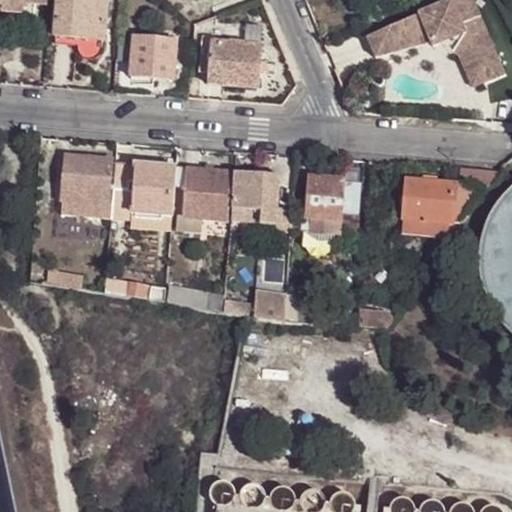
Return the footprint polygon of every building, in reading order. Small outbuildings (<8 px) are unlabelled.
[(46,6),(46,0),(0,0),(0,3),(0,6),(4,7),(4,9),(7,13),(19,14),(23,11),(23,8),(25,8),(27,9),(28,4),(37,5),(46,6)] [(60,0),(58,40),(86,42),(103,43),(104,43),(108,0),(60,0)] [(473,0),(462,0),(421,18),(433,45),(435,50),(439,48),(486,28),(473,0)] [(421,18),(369,40),(378,61),(433,45),(421,18)] [(486,28),(439,48),(461,59),(473,54),(487,85),(507,77),(497,56),(490,53),(485,42),(490,40),(486,28)] [(133,80),(156,82),(174,83),(177,41),(136,38),(133,80)] [(86,42),(58,40),(57,46),(86,49),(86,42)] [(490,40),(485,42),(490,53),(497,56),(490,40)] [(210,73),(212,44),(203,44),(201,73),(210,73)] [(264,48),(212,44),(210,73),(210,86),(261,90),(264,48)] [(461,59),(461,60),(474,91),(487,85),(473,54),(461,59)] [(63,202),(109,205),(112,162),(67,158),(63,202)] [(116,163),(114,189),(133,191),(135,165),(116,163)] [(132,214),(172,217),(175,168),(135,165),(133,191),(131,214),(132,214)] [(188,169),(184,219),(201,220),(228,222),(232,171),(188,169)] [(466,171),(461,171),(459,186),(487,189),(497,175),(480,173),(466,171)] [(236,172),(233,209),(261,211),(260,224),(278,225),(282,176),(236,172)] [(328,220),(343,222),(344,214),(346,184),(346,182),(309,180),(306,219),(313,219),(328,220)] [(450,224),(453,225),(458,186),(408,182),(405,221),(450,224)] [(362,184),(346,184),(344,214),(359,215),(362,184)] [(453,225),(462,226),(487,189),(459,186),(458,186),(453,225)] [(113,206),(111,220),(132,222),(132,214),(131,214),(133,191),(114,189),(113,206)] [(511,197),(507,203),(496,220),(488,238),(485,257),(486,276),(490,295),(499,313),(511,328),(511,329),(511,197)] [(63,216),(111,220),(113,206),(109,205),(63,202),(63,216)] [(233,209),(232,222),(260,224),(261,211),(233,209)] [(132,230),(172,233),(172,217),(132,214),(132,222),(132,230)] [(201,220),(184,219),(178,218),(177,232),(200,234),(201,220)] [(343,238),(343,222),(328,220),(313,219),(311,236),(343,238)] [(450,224),(405,221),(404,236),(449,239),(450,224)] [(64,287),(84,291),(85,275),(48,270),(46,284),(64,287)] [(106,295),(128,298),(130,284),(108,279),(106,295)] [(128,298),(149,302),(151,287),(130,284),(128,298)] [(170,305),(178,306),(180,292),(172,290),(170,305)] [(178,306),(204,310),(205,296),(180,292),(178,306)] [(256,293),(253,318),(284,324),(286,295),(256,293)] [(204,310),(224,314),(225,300),(205,296),(204,310)] [(315,314),(314,326),(330,327),(330,315),(315,314)] [(361,316),(360,328),(383,329),(384,319),(361,316)] [(384,319),(383,329),(389,329),(392,325),(384,319)] [(381,483),(367,482),(367,484),(367,492),(369,492),(379,493),(380,493),(381,486),(381,483)] [(213,488),(211,499),(211,501),(216,506),(223,508),(222,511),(360,511),(361,509),(355,508),(355,503),(351,497),(345,494),(338,495),(332,499),(331,506),(326,506),(325,501),(322,495),(316,492),(309,492),(303,497),(301,503),(295,503),(295,498),(291,492),(285,489),(278,490),(272,494),(269,501),(265,500),(264,496),(261,490),(255,487),(248,488),(242,492),(240,498),(236,498),(236,492),(232,486),(226,483),(219,483),(213,488)] [(384,511),(501,511),(500,510),(493,507),(487,508),(481,511),(472,511),(471,509),(465,505),(458,506),(452,510),(451,511),(444,511),(445,511),(441,506),(435,502),(428,503),(422,507),(420,511),(415,511),(415,509),(412,503),(406,500),(399,500),(393,505),(390,511),(385,511),(384,511)]
